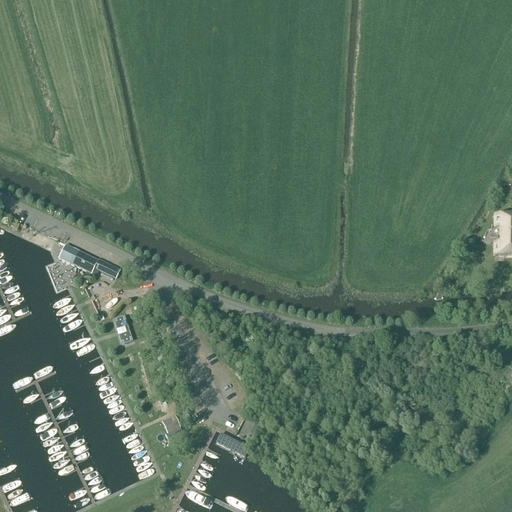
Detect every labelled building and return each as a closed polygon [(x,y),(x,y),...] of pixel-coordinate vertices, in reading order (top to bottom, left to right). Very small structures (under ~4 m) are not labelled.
[(511,256),(511,216),(495,216),(495,228),(499,228),(498,244),(494,244),(494,256),(511,256)] [(98,260),(97,263),(65,247),(58,260),(90,276),(93,270),(115,280),(120,271),(98,260)] [(123,319),(116,321),(117,324),(120,332),(121,335),(123,342),(124,345),(132,343),(124,319),(123,319)] [(221,386),(233,374),(222,364),(211,377),(221,386)] [(168,436),(180,430),(175,419),(162,425),(168,436)] [(252,430),(259,434),(263,427),(256,423),(252,430)] [(219,435),(214,445),(247,462),(251,452),(219,435)]
